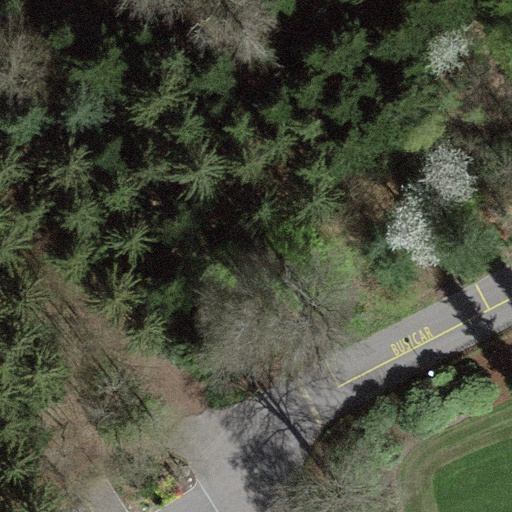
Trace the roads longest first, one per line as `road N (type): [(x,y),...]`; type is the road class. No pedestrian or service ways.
road 1 (track): [(224,453),(0,199)]
road 2 (residential): [(511,300),(224,453)]
